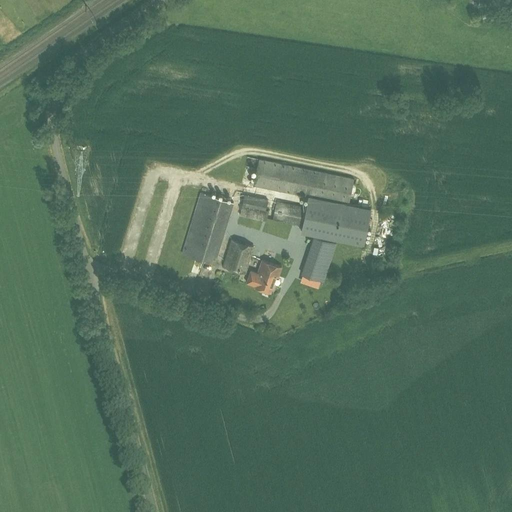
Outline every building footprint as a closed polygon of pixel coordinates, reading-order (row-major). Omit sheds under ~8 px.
[(255,185),(309,196),(349,203),(354,178),(260,159),(255,185)] [(201,192),(182,253),(211,262),(214,254),(218,256),(234,202),(230,201),(201,192)] [(266,220),(269,209),(267,209),(269,199),(245,194),(240,215),(266,220)] [(371,208),(349,203),(309,196),(306,207),(302,225),(301,231),(363,245),(371,208)] [(280,221),(302,225),(306,207),(277,201),(272,224),(271,228),(278,229),(280,221)] [(376,218),(372,217),(370,226),(375,227),(374,233),(377,234),(383,212),(378,211),(376,218)] [(315,235),(302,274),(324,281),(337,242),(315,235)] [(245,273),(254,246),(232,239),(223,266),(245,273)] [(262,259),(257,272),(251,270),(246,282),(256,285),(256,286),(270,291),(276,275),(279,276),(282,266),(262,259)]
